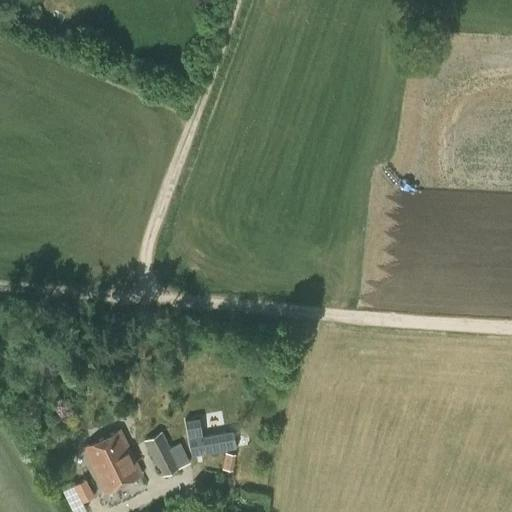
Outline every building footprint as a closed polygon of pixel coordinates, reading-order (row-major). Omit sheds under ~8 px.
[(185,421),(191,454),(236,446),(233,428),(202,434),(199,418),(185,421)] [(83,447),(105,490),(141,472),(119,429),(83,447)] [(164,475),(180,467),(162,431),(146,439),(164,475)] [(238,452),(227,450),(224,467),(234,469),(238,452)] [(81,511),(86,510),(83,502),(95,495),(86,478),(62,490),(71,511),(81,511)]
